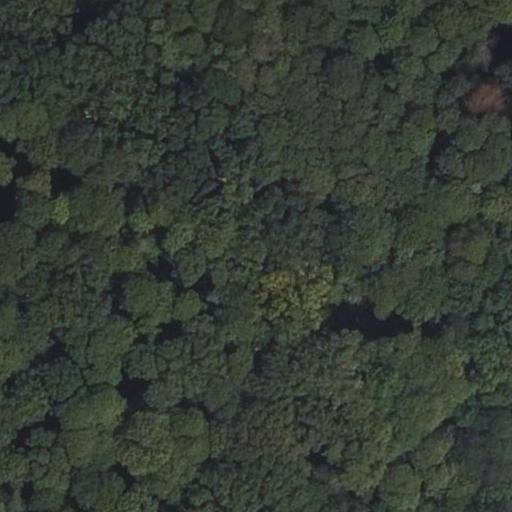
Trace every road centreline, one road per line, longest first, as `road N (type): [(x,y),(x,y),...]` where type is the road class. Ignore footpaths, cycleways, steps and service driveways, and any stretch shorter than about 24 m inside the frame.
road 1 (track): [(323,332),(296,270),(132,71),(58,0)]
road 2 (track): [(246,511),(323,332)]
